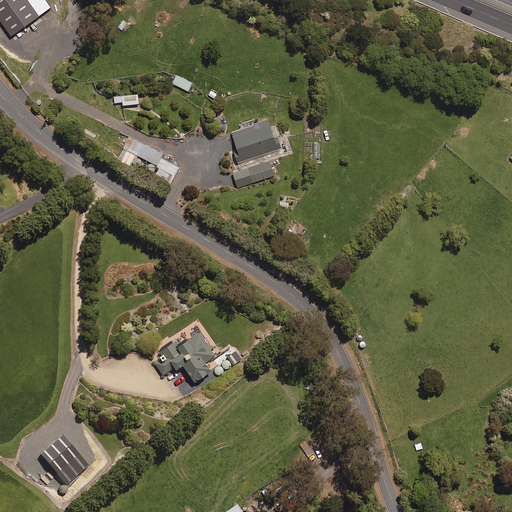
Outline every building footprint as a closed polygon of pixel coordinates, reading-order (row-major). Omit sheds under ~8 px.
[(0,0),(0,18),(11,34),(40,14),(29,0),(0,0)] [(189,91),(193,82),(177,74),(173,83),(189,91)] [(138,93),(114,96),(115,102),(123,101),(123,104),(139,103),(138,93)] [(238,162),(279,148),(270,121),(233,133),(239,149),(235,151),(238,162)] [(155,175),(171,183),(180,166),(163,156),(164,153),(130,136),(124,147),(160,166),(155,175)] [(238,186),(275,175),(270,160),(233,172),(238,186)] [(179,344),(176,339),(159,351),(163,358),(156,363),(163,374),(176,366),(178,369),(185,364),(196,380),(212,370),(206,362),(216,355),(199,330),(179,344)] [(234,364),(242,358),(236,351),(228,356),(234,364)] [(56,473),(78,453),(62,436),(40,455),(56,473)] [(243,511),(238,503),(225,511),(243,511)]
